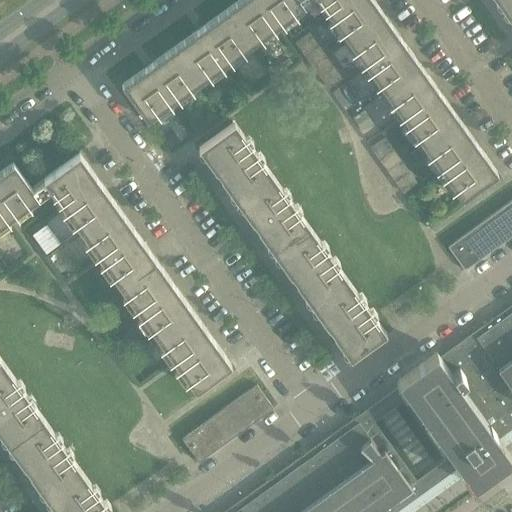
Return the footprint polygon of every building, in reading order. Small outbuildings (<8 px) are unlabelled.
[(314,0),(319,0),(462,197),(497,172),(373,0),(240,0),(122,85),(148,120),(314,0)] [(511,0),(497,0),(504,8),(511,2),(511,0)] [(296,43),(328,88),(342,78),(310,33),(296,43)] [(200,148),(238,200),(272,175),(234,123),(200,148)] [(371,148),(404,193),(418,183),(385,138),(371,148)] [(83,232),(118,206),(80,153),(45,178),(45,179),(32,189),(14,163),(0,172),(0,226),(52,189),(83,232)] [(309,227),(272,175),(238,200),(275,252),(309,227)] [(511,200),(506,205),(449,246),(449,245),(447,247),(461,265),(464,270),(466,269),(465,268),(511,234),(511,200)] [(83,232),(120,284),(155,258),(118,206),(83,232)] [(275,252),(312,304),(347,279),(309,227),(275,252)] [(155,258),(120,284),(157,336),(193,310),(155,258)] [(347,279),(312,304),(350,357),(385,332),(347,279)] [(451,454),(472,483),(511,455),(495,432),(502,427),(504,429),(505,428),(499,420),(507,415),(510,418),(511,416),(511,305),(511,306),(511,312),(490,329),(487,324),(461,342),(464,347),(444,361),(436,350),(397,378),(401,384),(400,384),(451,455),(451,454)] [(193,310),(157,336),(196,389),(231,363),(193,310)] [(43,419),(1,361),(0,361),(0,432),(9,444),(43,419)] [(240,397),(256,420),(271,409),(271,410),(273,409),(256,385),(254,386),(254,387),(240,397)] [(240,397),(226,408),(242,430),(256,420),(240,397)] [(211,418),(227,440),(242,430),(226,408),(211,418)] [(382,511),(387,509),(388,511),(389,511),(390,511),(385,504),(392,498),(396,502),(413,489),(383,448),(379,450),(367,434),(370,431),(359,416),(345,426),(349,430),(323,449),(320,444),(295,462),(299,466),(273,485),(270,480),(245,498),(248,503),(235,511),(382,511)] [(227,440),(211,418),(197,428),(213,451),(227,440)] [(43,419),(9,444),(25,467),(26,467),(30,474),(46,496),(80,471),(43,419)] [(213,451),(197,428),(182,439),(182,438),(181,439),(198,463),(199,462),(198,461),(213,451)] [(109,511),(80,471),(46,496),(57,511),(109,511)]
